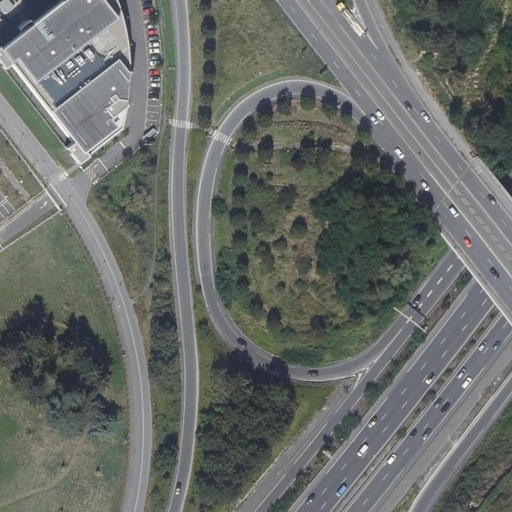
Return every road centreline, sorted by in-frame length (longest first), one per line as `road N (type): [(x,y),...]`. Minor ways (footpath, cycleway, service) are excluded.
road 1 (trunk): [(413,320),(349,368),(295,373),(240,347),(215,310),(205,269),(203,189),(237,112),(265,94),(311,88),(380,123)]
road 2 (trunk): [(177,0),(190,416),(174,511)]
road 3 (trunk): [(511,249),(311,511)]
road 4 (trunk): [(413,320),(254,511)]
road 5 (trunk): [(356,511),(511,317)]
road 6 (primary): [(380,123),(511,294)]
road 7 (primary): [(511,237),(401,91)]
road 8 (trunk): [(511,193),(413,320)]
road 9 (trunk): [(418,511),(511,386)]
road 10 (primary): [(285,0),(380,123)]
